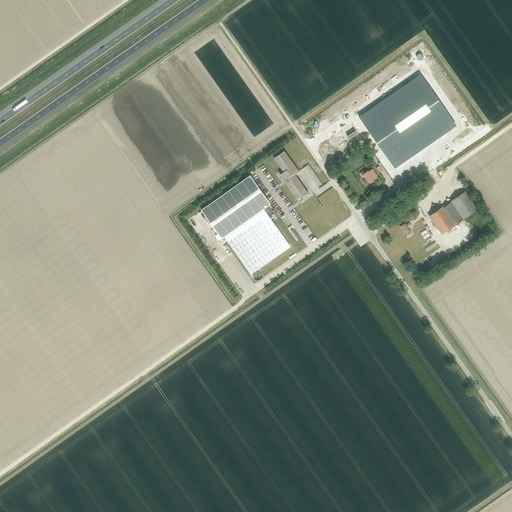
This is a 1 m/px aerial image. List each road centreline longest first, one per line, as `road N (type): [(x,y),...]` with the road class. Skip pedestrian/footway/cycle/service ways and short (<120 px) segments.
road 1 (unclassified): [(511,436),(219,22)]
road 2 (track): [(244,299),(0,473)]
road 3 (motorway): [(0,142),(203,0)]
road 4 (motorway): [(173,0),(0,121)]
road 5 (track): [(126,0),(0,88)]
